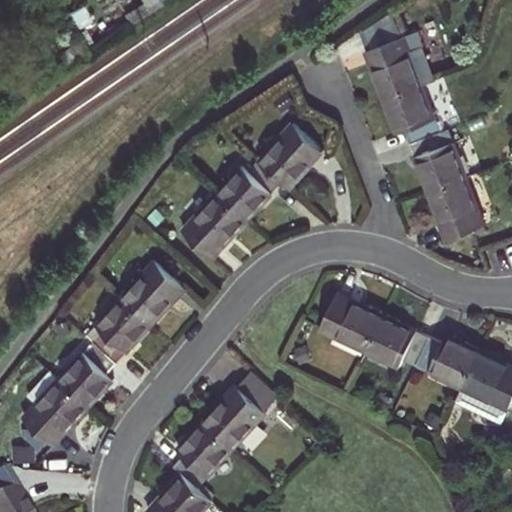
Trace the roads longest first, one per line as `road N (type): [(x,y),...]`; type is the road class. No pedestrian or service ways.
road 1 (residential): [(109,511),(115,463),(136,424),(256,276),(326,246),(393,255)]
road 2 (residential): [(393,255),(379,190),(330,66)]
road 3 (residential): [(393,255),(459,285),(511,292)]
